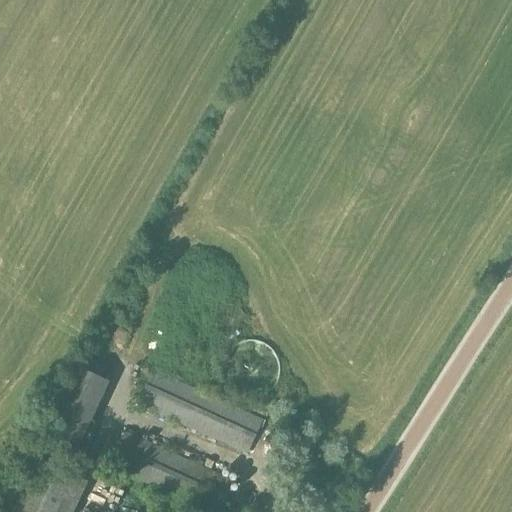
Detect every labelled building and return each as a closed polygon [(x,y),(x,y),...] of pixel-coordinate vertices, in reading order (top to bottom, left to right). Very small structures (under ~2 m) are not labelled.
[(250,401),(258,400),(266,397),(273,391),(277,385),(280,378),(281,371),(280,365),(277,358),(273,351),(266,346),(258,343),(250,342),(243,343),(237,346),(231,350),(227,356),(223,363),(222,371),(223,380),(227,387),(231,393),(237,397),(243,399),(250,401)] [(77,457),(110,386),(77,371),(45,442),(77,457)] [(248,455),(263,422),(154,372),(139,405),(248,455)] [(207,511),(221,511),(235,484),(126,434),(110,468),(207,511)] [(75,511),(87,486),(32,461),(9,511),(75,511)]
